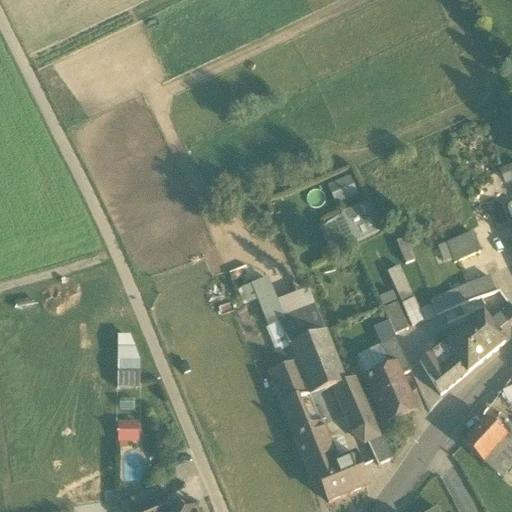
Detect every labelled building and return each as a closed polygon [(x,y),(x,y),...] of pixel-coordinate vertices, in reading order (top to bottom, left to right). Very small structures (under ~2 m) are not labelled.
[(511,165),(499,172),(504,185),(511,181),(511,165)] [(349,177),(327,187),(335,205),(357,196),(349,177)] [(341,216),(355,245),(379,234),(365,204),(341,216)] [(447,246),(454,264),(480,253),(472,234),(447,246)] [(396,244),(404,267),(415,263),(407,244),(405,240),(396,244)] [(388,275),(405,314),(416,309),(399,269),(388,275)] [(436,318),(442,315),(487,297),(495,295),(489,278),(466,287),(430,302),(436,318)] [(248,288),(266,330),(280,324),(284,323),(276,303),(267,281),(248,288)] [(284,323),(314,311),(307,291),(276,303),(284,323)] [(491,306),(487,297),(442,315),(447,326),(491,306)] [(388,324),(394,338),(408,331),(397,306),(383,312),(388,324)] [(490,326),(505,345),(511,339),(511,312),(508,306),(501,311),(504,315),(490,326)] [(423,323),(416,309),(405,314),(411,328),(423,323)] [(280,324),(289,347),(323,334),(314,311),(284,323),(280,324)] [(455,358),(467,376),(505,345),(490,326),(482,316),(446,343),(455,358)] [(266,330),(276,355),(289,349),(288,348),(289,347),(280,324),(266,330)] [(380,348),(396,341),(394,338),(388,324),(373,330),(380,348)] [(343,384),(323,334),(289,347),(288,348),(289,349),(295,364),(309,399),(332,389),(344,385),(343,384)] [(116,374),(139,375),(140,363),(129,339),(116,339),(116,374)] [(394,368),(400,379),(410,374),(396,341),(380,348),(379,348),(388,370),(394,368)] [(446,343),(430,355),(440,370),(455,358),(446,343)] [(388,370),(379,348),(355,358),(365,381),(388,370)] [(264,360),(270,373),(295,364),(289,349),(276,355),(264,360)] [(419,364),(440,398),(467,376),(455,358),(440,370),(430,355),(419,364)] [(309,399),(295,364),(270,373),(267,374),(281,407),(309,399)] [(365,381),(385,425),(414,412),(400,379),(394,368),(388,370),(365,381)] [(139,375),(116,374),(116,391),(139,391),(139,375)] [(354,380),(343,384),(344,385),(332,389),(352,434),(363,446),(367,444),(380,438),(379,437),(354,380)] [(321,427),(309,399),(281,407),(293,439),(321,427)] [(511,454),(511,442),(506,437),(485,419),(461,445),(482,464),(494,475),(511,454)] [(115,445),(137,445),(137,425),(115,425),(115,445)] [(309,479),(316,476),(315,474),(336,465),(327,442),(321,427),(293,439),(292,439),(309,479)] [(367,444),(377,467),(392,461),(381,436),(379,437),(380,438),(367,444)] [(336,465),(351,459),(343,441),(338,438),(327,442),(336,465)] [(351,459),(336,465),(315,474),(316,476),(328,504),(366,489),(353,458),(351,459)] [(292,511),(275,469),(234,486),(244,511),(292,511)] [(127,511),(170,511),(165,497),(127,511)]
